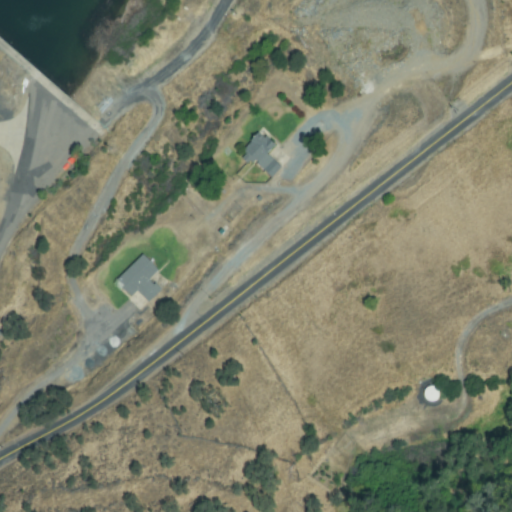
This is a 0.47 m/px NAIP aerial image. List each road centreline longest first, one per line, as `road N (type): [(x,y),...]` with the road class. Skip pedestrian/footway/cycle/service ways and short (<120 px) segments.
road 1 (residential): [(137,104),(185,65),(223,0),(476,9),(469,70),(364,107),(337,164),(175,331),(177,352)]
road 2 (tertiary): [(511,87),(106,409),(0,466)]
road 3 (residential): [(0,41),(43,91),(29,174),(0,260)]
